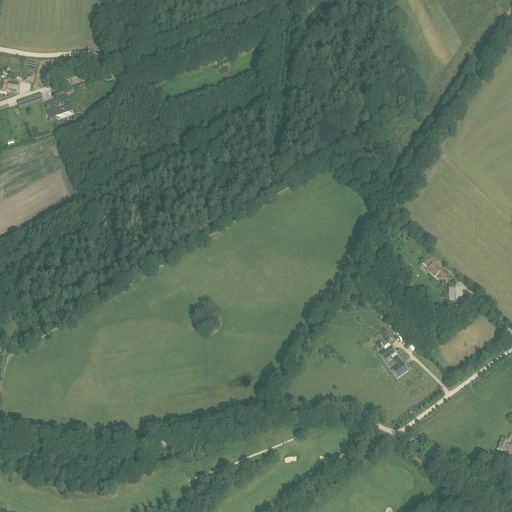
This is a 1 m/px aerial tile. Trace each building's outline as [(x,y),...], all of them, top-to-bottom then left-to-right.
[(34,82),(35,75),(25,73),(23,80),(34,82)] [(19,82),(2,79),(1,91),(6,92),(7,91),(17,93),(19,82)] [(42,99),(40,94),(16,101),(18,107),(42,99)] [(67,95),(44,104),(49,118),(73,110),(67,95)] [(446,275),(429,259),(425,263),(430,268),(427,271),(434,278),(437,275),(441,279),(446,275)] [(395,352),(391,346),(380,354),(384,359),(395,352)] [(399,365),(392,370),(397,378),(408,370),(398,356),(394,358),(399,365)] [(498,449),(511,454),(511,441),(502,438),(498,449)]
